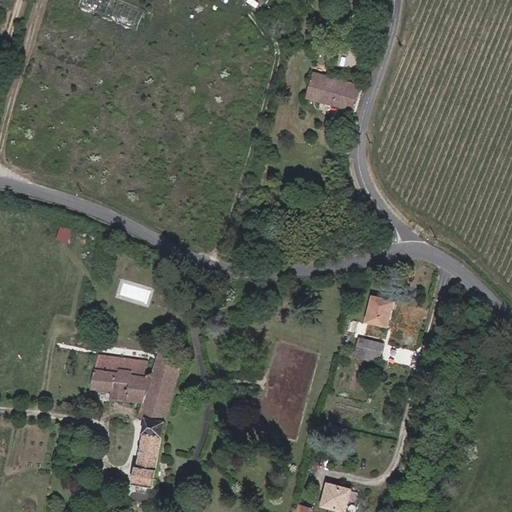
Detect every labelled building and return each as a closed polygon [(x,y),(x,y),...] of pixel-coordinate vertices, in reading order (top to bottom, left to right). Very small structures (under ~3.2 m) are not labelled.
[(140,28),(147,8),(125,0),(83,0),(81,7),(140,28)] [(319,101),(325,76),(315,73),(308,99),(319,101)] [(330,77),(325,76),(319,101),(356,111),(364,87),(330,77)] [(59,239),(70,242),(74,228),(62,225),(59,239)] [(391,326),(396,301),(375,297),(370,322),(391,326)] [(106,360),(107,353),(100,352),(91,392),(112,394),(111,401),(141,404),(139,417),(146,419),(164,424),(183,354),(161,347),(152,376),(146,375),(145,381),(142,380),(145,361),(139,359),(138,367),(106,360)] [(378,376),(382,359),(373,357),(356,352),(351,369),(378,376)] [(138,367),(139,359),(107,353),(106,360),(138,367)] [(155,489),(164,424),(146,419),(134,485),(155,489)] [(342,511),(347,511),(353,491),(332,485),(325,507),(342,511)] [(313,511),(315,506),(301,502),(297,511),(313,511)]
